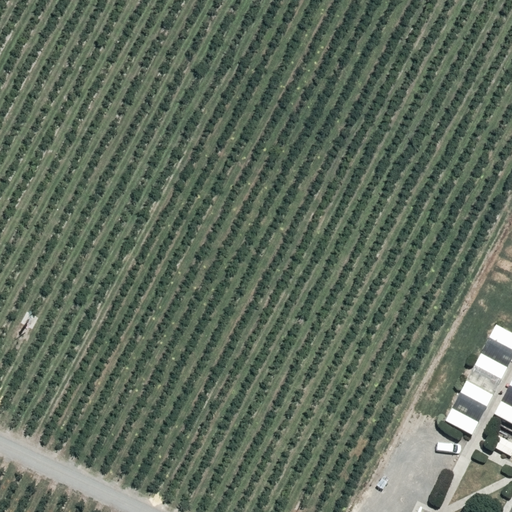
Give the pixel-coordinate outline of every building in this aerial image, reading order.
[(511,331),(494,322),(486,338),(511,351),(511,331)] [(478,354),(472,365),(501,379),(506,367),(478,354)] [(466,380),(459,391),(484,405),(490,394),(466,380)] [(511,407),(500,401),(492,415),(511,424),(511,407)] [(451,408),(444,420),(469,434),(476,422),(451,408)] [(511,443),(491,430),(484,440),(507,455),(511,447),(511,443)]
